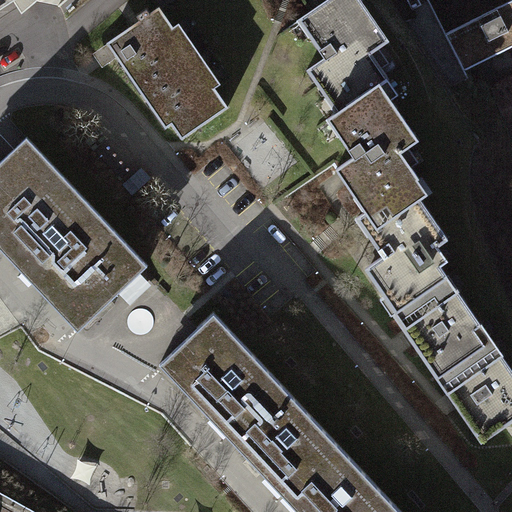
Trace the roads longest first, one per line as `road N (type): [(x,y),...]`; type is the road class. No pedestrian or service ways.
road 1 (residential): [(0,105),(38,95),(89,103),(137,137),(243,260),(298,281)]
road 2 (residential): [(0,279),(71,358),(153,392),(267,511)]
